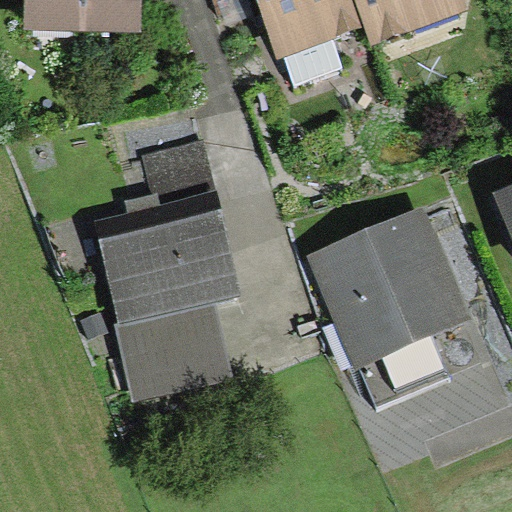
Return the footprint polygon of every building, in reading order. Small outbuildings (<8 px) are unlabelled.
[(27,0),(27,27),(141,29),(141,0),(27,0)] [(341,0),(247,0),(274,75),(358,46),(341,0)] [(341,0),(358,46),(450,13),(445,0),(341,0)] [(162,217),(95,232),(132,392),(219,373),(205,311),(229,306),(193,148),(149,159),(162,217)] [(511,182),(490,191),(511,242),(511,182)] [(425,210),(308,260),(353,365),(363,361),(382,403),(489,356),(425,210)]
